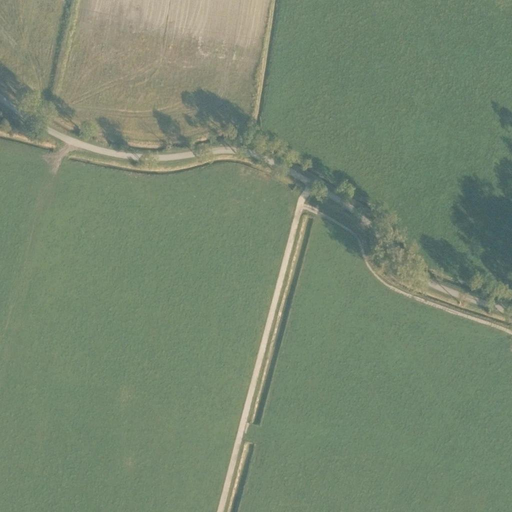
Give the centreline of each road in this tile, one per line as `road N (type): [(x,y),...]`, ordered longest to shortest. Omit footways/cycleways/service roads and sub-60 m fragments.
road 1 (unclassified): [(511,313),(424,282),(370,225),(273,164),(231,152),(102,152),(43,129),(0,98)]
road 2 (track): [(309,184),(219,511)]
